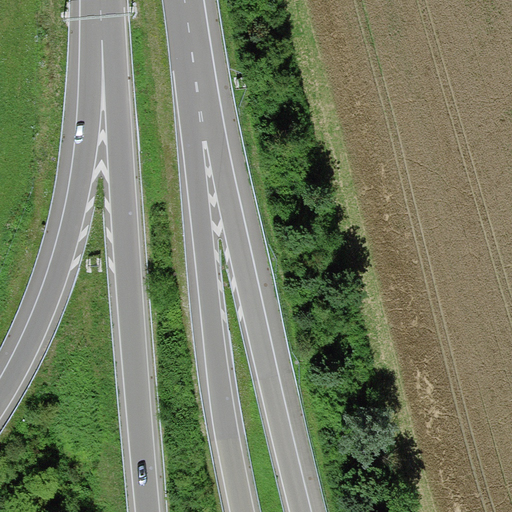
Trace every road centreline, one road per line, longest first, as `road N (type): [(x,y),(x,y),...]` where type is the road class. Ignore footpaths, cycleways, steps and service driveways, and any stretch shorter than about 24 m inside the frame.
road 1 (motorway): [(302,511),(187,0)]
road 2 (primary): [(244,511),(202,240),(179,0)]
road 3 (primary): [(110,0),(148,511)]
road 4 (motorway): [(105,0),(68,236),(42,315),(0,399)]
